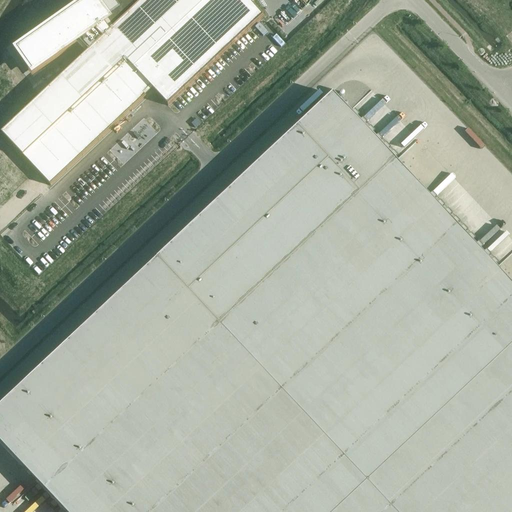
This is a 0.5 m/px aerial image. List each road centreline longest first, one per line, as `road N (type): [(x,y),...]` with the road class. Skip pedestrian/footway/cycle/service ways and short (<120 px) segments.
road 1 (unclassified): [(0,367),(390,0)]
road 2 (tertiary): [(413,0),(496,87)]
